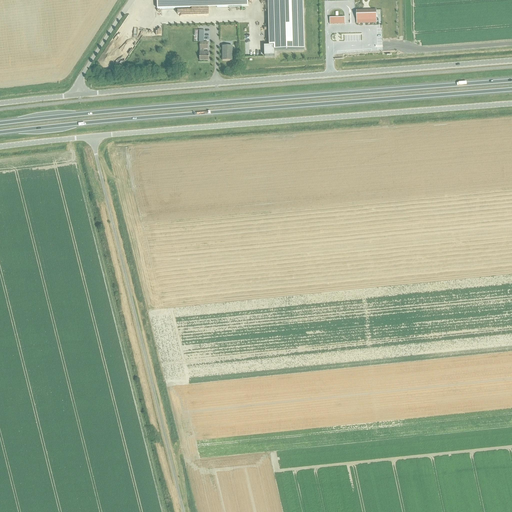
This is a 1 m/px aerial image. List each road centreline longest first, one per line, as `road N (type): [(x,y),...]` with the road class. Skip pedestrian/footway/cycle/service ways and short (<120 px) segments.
road 1 (trunk): [(511,80),(0,123)]
road 2 (trunk): [(0,132),(511,89)]
road 3 (unclassified): [(78,94),(511,60)]
road 4 (unclassified): [(91,137),(511,103)]
road 5 (unclassified): [(182,511),(91,137)]
